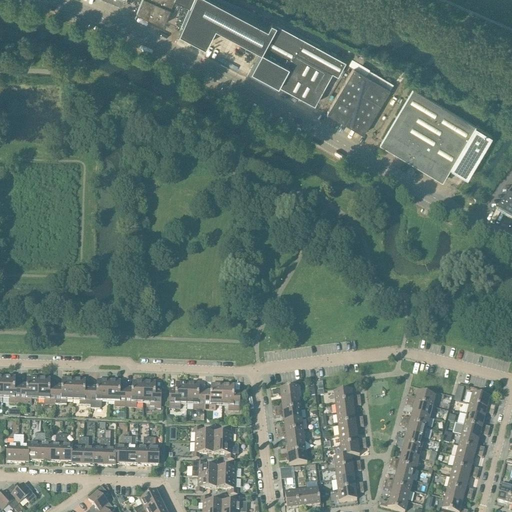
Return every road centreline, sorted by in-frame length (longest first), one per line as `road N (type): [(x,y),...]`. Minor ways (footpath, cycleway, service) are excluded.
road 1 (tertiary): [(511,243),(228,79),(59,0)]
road 2 (residential): [(255,370),(401,352),(511,379)]
road 3 (residential): [(0,363),(255,370)]
road 4 (residential): [(269,511),(255,370)]
road 5 (residential): [(482,511),(511,393)]
